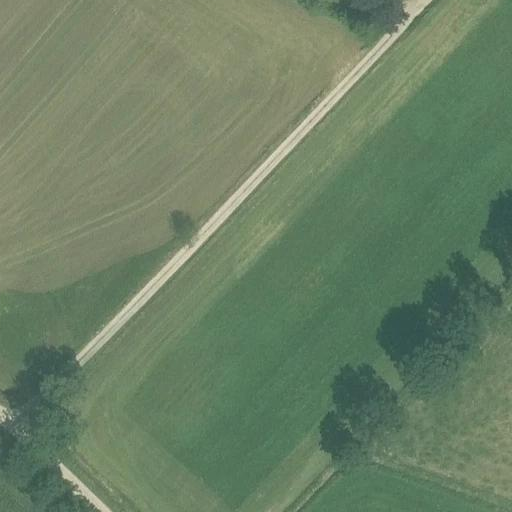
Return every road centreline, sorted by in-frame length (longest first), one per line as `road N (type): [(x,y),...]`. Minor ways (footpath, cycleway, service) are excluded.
road 1 (track): [(14,428),(427,0)]
road 2 (track): [(101,511),(14,428)]
